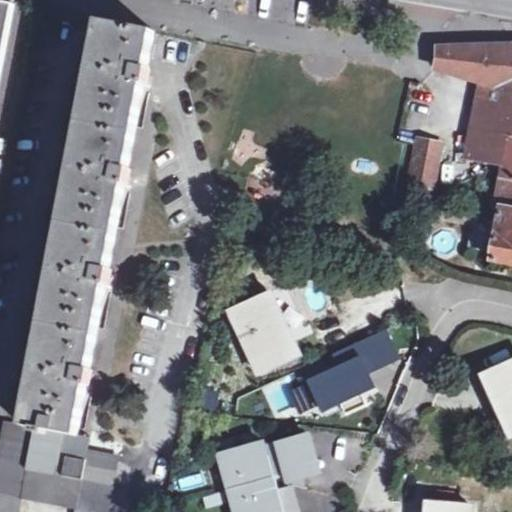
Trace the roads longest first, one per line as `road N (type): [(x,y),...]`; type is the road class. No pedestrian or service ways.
road 1 (unknown): [(126,511),(175,309),(184,173),(168,78)]
road 2 (residential): [(0,366),(62,52)]
road 3 (residential): [(511,309),(469,303),(448,319),(420,368),(365,511)]
